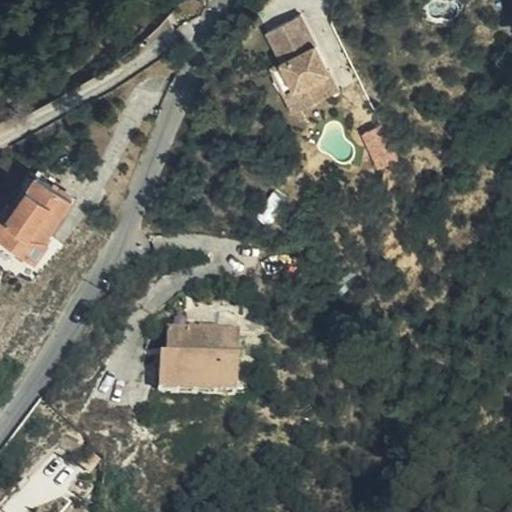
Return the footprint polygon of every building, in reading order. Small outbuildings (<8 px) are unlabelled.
[(274,37),(275,33),(260,0),(247,0),(223,12),(238,44),(248,66),(263,51),(266,47),(274,37)] [(294,74),(275,33),(274,37),(266,47),(290,70),(294,73),(294,74)] [(226,50),(237,75),(244,71),(248,66),(238,44),(226,50)] [(259,90),(294,73),(290,70),(266,47),(263,51),(248,66),(259,90)] [(244,71),(237,75),(247,97),(259,90),(248,66),(244,71)] [(383,122),(367,128),(380,160),(396,154),(383,122)] [(6,176),(0,185),(0,261),(13,268),(27,244),(22,241),(45,199),(6,176)] [(132,387),(214,392),(216,338),(142,335),(141,361),(134,360),(132,387)] [(214,404),(214,392),(132,387),(132,399),(214,404)]
